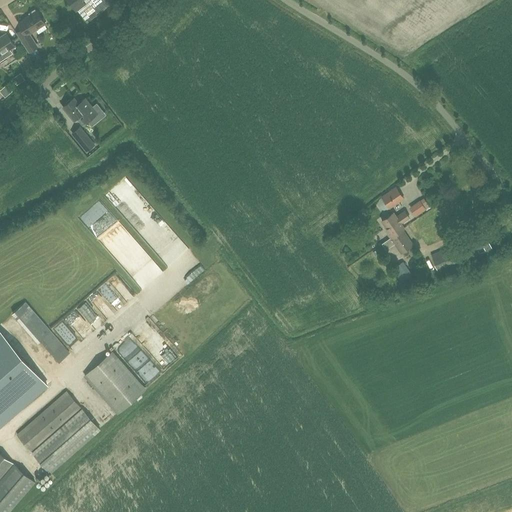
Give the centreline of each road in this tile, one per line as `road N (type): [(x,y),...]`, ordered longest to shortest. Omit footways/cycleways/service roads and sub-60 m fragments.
road 1 (unclassified): [(511,206),(428,94),(287,0)]
road 2 (unclassified): [(0,129),(146,0)]
